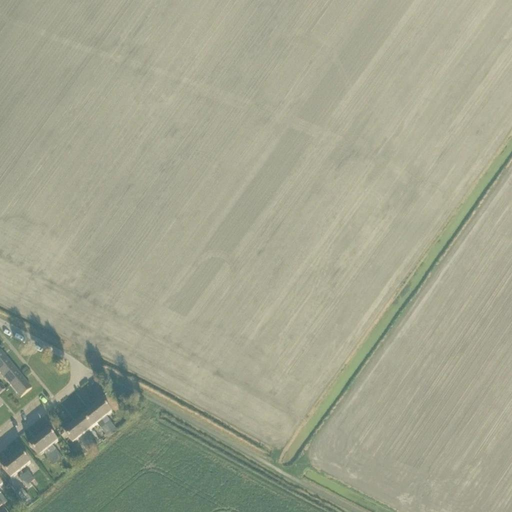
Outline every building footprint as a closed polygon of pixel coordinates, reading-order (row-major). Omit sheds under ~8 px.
[(0,352),(0,374),(11,365),(0,352)] [(21,378),(11,365),(0,374),(10,387),(21,378)] [(31,390),(21,378),(10,387),(20,399),(31,390)] [(103,403),(93,411),(105,426),(110,423),(106,418),(112,414),(103,403)] [(93,411),(83,418),(92,430),(97,426),(101,430),(105,426),(93,411)] [(83,418),(74,426),(86,442),(90,438),(87,434),(92,430),(83,418)] [(110,423),(105,426),(112,434),(116,431),(110,423)] [(74,426),(64,434),(73,445),(78,441),(82,445),(86,442),(74,426)] [(105,426),(101,430),(107,438),(112,434),(105,426)] [(49,432),(39,439),(48,451),(52,455),(56,451),(53,447),(58,443),(49,432)] [(90,438),(86,442),(93,450),(97,446),(90,438)] [(39,439),(30,447),(39,459),(44,454),(47,458),(52,455),(48,451),(39,439)] [(86,442),(82,445),(88,453),(93,450),(86,442)] [(56,451),(52,455),(58,463),(62,459),(56,451)] [(22,454),(12,461),(21,473),(24,477),(29,473),(25,469),(31,465),(22,454)] [(52,455),(47,458),(54,466),(58,463),(52,455)] [(12,461),(2,469),(11,480),(21,473),(12,461)] [(29,473),(24,477),(30,485),(35,481),(29,473)] [(24,477),(20,480),(26,488),(30,485),(24,477)] [(22,491),(18,495),(25,504),(29,501),(22,491)]
